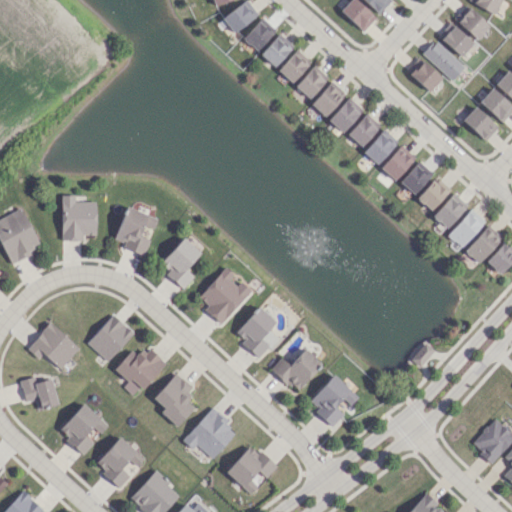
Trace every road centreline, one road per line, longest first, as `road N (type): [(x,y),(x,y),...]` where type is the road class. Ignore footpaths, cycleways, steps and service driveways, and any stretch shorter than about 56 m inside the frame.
road 1 (residential): [(332,488),(117,276),(69,275),(31,291),(0,327),(14,440),(92,511)]
road 2 (residential): [(511,298),(403,416),(273,511)]
road 3 (residential): [(511,207),(287,0)]
road 4 (residential): [(302,511),(414,430),(511,324)]
road 5 (residential): [(494,511),(403,416)]
